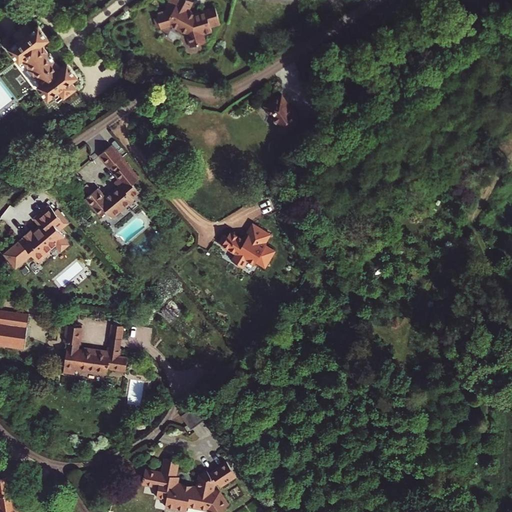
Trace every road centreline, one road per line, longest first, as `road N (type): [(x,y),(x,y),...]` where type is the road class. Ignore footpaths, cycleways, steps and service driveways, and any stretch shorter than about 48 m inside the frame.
road 1 (residential): [(378,0),(239,87),(217,94),(170,88),(142,98),(0,207)]
road 2 (residential): [(0,431),(51,463),(84,464),(134,445),(175,406)]
